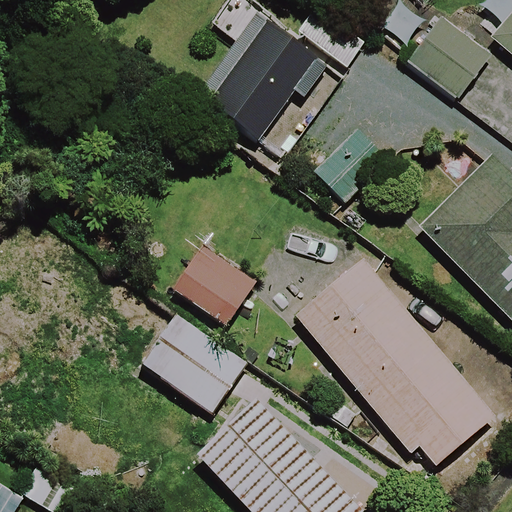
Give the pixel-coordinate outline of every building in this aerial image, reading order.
[(511,11),(484,45),(511,68),(511,11)] [(485,62),(435,21),(398,67),(448,108),(485,62)] [(321,71),(251,23),(194,107),(252,147),(286,98),(297,106),(321,71)] [(378,169),(349,142),(311,184),(340,211),(378,169)] [(511,196),(486,170),(416,239),(511,335),(511,334),(511,196)] [(247,291),(195,258),(169,300),(221,333),(247,291)] [(487,425),(356,269),(291,324),(422,480),(487,425)] [(241,369),(174,325),(141,375),(208,419),(241,369)] [(351,511),(251,406),(191,463),(237,511),(351,511)] [(56,511),(67,494),(31,473),(14,501),(32,511),(56,511)]
